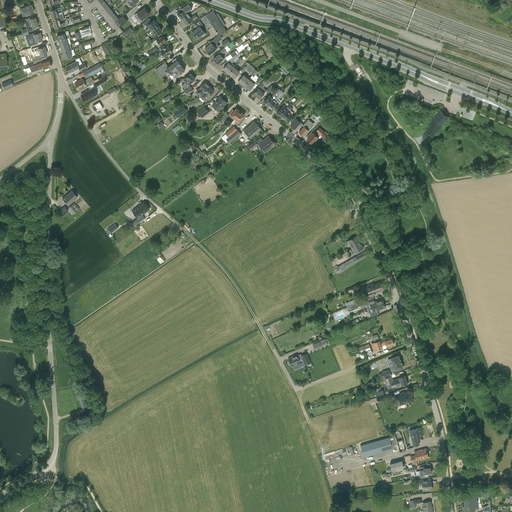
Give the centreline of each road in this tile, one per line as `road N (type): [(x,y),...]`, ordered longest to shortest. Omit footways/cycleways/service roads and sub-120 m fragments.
road 1 (residential): [(450,511),(436,412),(400,305),(360,221),(312,159),(202,62),(155,0)]
road 2 (unclassified): [(0,499),(55,453),(51,140)]
road 3 (tertiary): [(212,0),(350,45),(511,112)]
road 4 (unclassified): [(154,204),(110,157),(61,80)]
